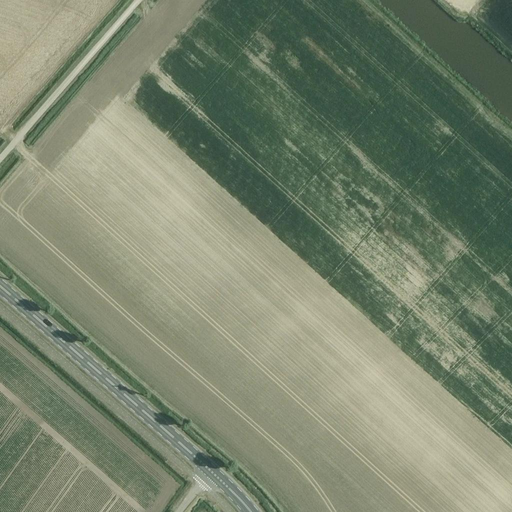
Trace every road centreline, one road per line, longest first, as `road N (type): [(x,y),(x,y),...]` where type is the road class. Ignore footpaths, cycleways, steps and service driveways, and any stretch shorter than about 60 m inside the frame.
road 1 (primary): [(0,287),(211,473)]
road 2 (unclassified): [(0,159),(138,0)]
